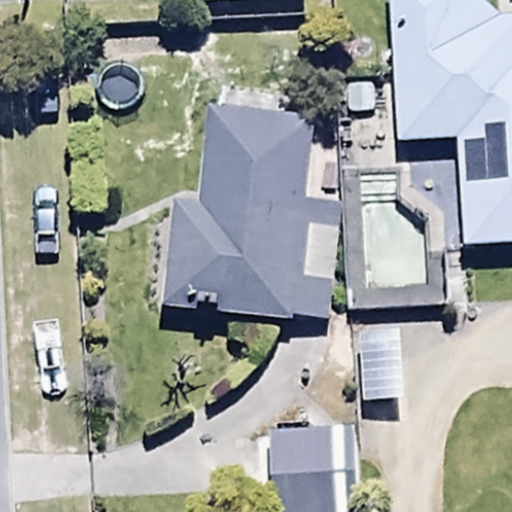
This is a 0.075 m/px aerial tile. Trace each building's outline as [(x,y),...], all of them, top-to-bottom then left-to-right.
[(191,0),(192,10),(296,6),(295,0),(191,0)] [(468,0),(381,0),(388,149),(449,146),(454,251),(511,248),(511,23),(488,25),(468,0)] [(195,207),(162,205),(153,317),(326,331),(336,206),(298,204),(304,123),(202,115),(195,207)] [(354,339),(358,408),(395,406),(391,337),(354,339)] [(273,440),(261,440),(264,511),(354,511),(350,430),(301,432),(300,407),(272,409),(273,440)]
